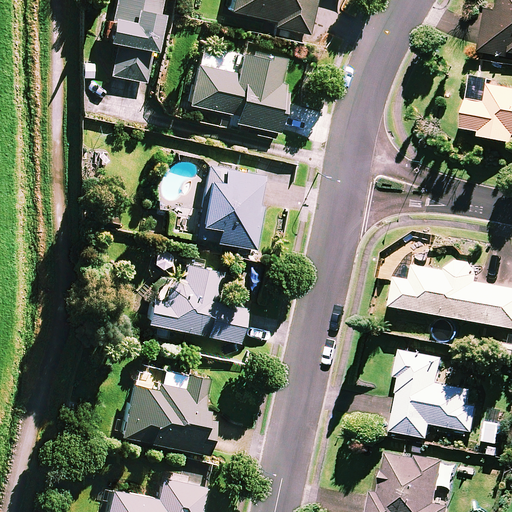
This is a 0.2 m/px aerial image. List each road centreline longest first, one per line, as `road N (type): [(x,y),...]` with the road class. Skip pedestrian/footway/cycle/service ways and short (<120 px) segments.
road 1 (residential): [(344,175),(272,511)]
road 2 (residential): [(406,0),(359,99),(344,175)]
road 3 (residential): [(511,207),(344,175)]
